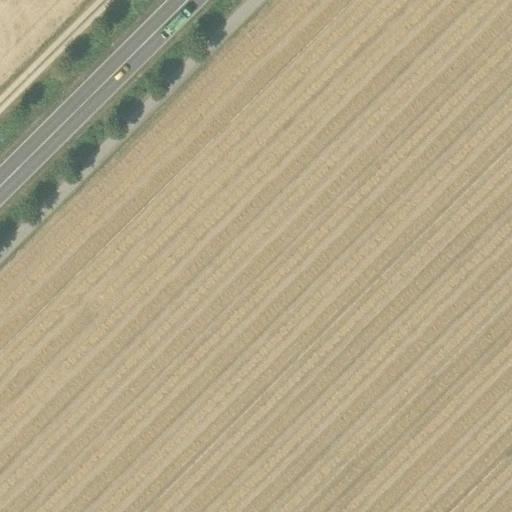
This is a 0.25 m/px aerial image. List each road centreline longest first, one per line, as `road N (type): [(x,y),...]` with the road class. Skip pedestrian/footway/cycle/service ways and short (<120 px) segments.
road 1 (track): [(0,258),(260,0)]
road 2 (secondary): [(0,192),(194,0)]
road 3 (track): [(0,111),(112,0)]
